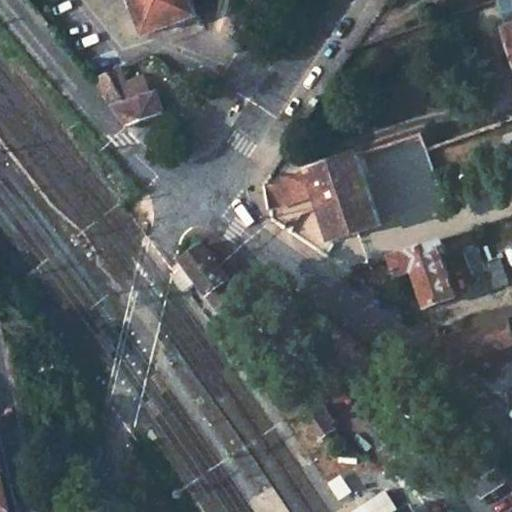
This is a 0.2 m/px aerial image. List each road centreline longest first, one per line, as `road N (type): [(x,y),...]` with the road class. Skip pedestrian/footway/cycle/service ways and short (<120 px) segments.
road 1 (residential): [(192,200),(511,436)]
road 2 (unclassified): [(99,511),(161,251),(192,200)]
road 3 (residential): [(2,0),(122,145),(192,200)]
road 4 (unclassified): [(192,200),(243,142),(335,0)]
road 5 (residential): [(28,511),(3,390)]
